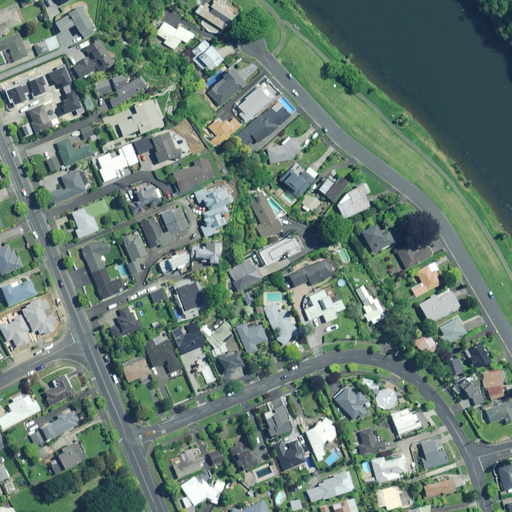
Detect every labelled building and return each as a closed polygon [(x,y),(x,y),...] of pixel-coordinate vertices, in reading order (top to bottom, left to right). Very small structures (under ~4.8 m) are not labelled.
[(202,23),(209,32),(221,34),(223,31),(233,16),(231,15),(233,11),(223,4),(225,1),(223,0),(218,0),(217,2),(214,0),(210,6),(205,3),(203,7),(200,5),(195,12),(205,18),(202,23)] [(87,17),(80,6),(66,14),(67,16),(54,23),(61,33),(74,25),(79,34),(81,33),(85,40),(95,33),(86,18),(87,17)] [(0,34),(0,35),(9,32),(7,29),(10,28),(25,22),(19,8),(0,16),(0,34)] [(178,30),(165,23),(158,34),(168,40),(165,44),(176,50),(182,40),(189,44),(192,38),(194,39),(196,35),(180,26),(178,30)] [(0,50),(1,52),(8,49),(10,52),(4,55),(8,65),(28,57),(25,51),(32,48),(28,39),(21,42),(18,34),(0,41),(0,50)] [(59,47),(55,37),(34,46),(38,56),(59,47)] [(99,39),(84,48),(99,73),(114,64),(99,39)] [(204,40),(189,54),(204,70),(207,66),(212,71),(223,60),(219,55),(210,46),(204,40)] [(49,73),(48,67),(37,70),(39,76),(49,73)] [(245,84),(231,69),(223,76),(226,79),(218,87),(217,85),(209,93),(221,106),(245,84)] [(39,89),(33,75),(16,82),(22,96),(19,97),(23,105),(52,93),(48,83),(42,85),(43,88),(39,89)] [(94,84),(98,96),(114,91),(121,89),(120,86),(126,84),(123,75),(110,79),(94,84)] [(147,85),(140,76),(115,93),(117,96),(110,100),(112,109),(147,85)] [(60,92),(57,85),(52,87),(55,94),(49,97),(54,107),(66,102),(61,92),(60,92)] [(264,94),(260,89),(239,107),(244,112),(241,115),(247,122),(270,101),(264,94)] [(93,108),(89,97),(82,99),(87,110),(93,108)] [(133,119),(118,125),(123,136),(139,130),(140,134),(163,126),(152,99),(133,106),(136,114),(131,116),(133,119)] [(50,121),(44,105),(29,111),(33,122),(31,123),(35,133),(54,126),(52,120),(50,121)] [(276,113),(272,108),(262,117),(261,116),(238,137),(248,147),(256,140),(259,144),(267,136),(268,137),(291,116),(283,107),(276,113)] [(243,125),(236,117),(227,125),(224,121),(221,123),(219,121),(214,125),(213,123),(209,126),(217,136),(210,141),(216,148),(243,125)] [(95,135),(91,125),(80,130),(85,140),(95,135)] [(139,156),(149,152),(148,149),(154,147),(156,152),(155,153),(159,163),(169,159),(181,160),(190,156),(182,138),(176,140),(174,136),(170,137),(168,132),(151,139),(149,135),(133,142),(139,156)] [(125,137),(102,146),(104,152),(127,143),(125,137)] [(302,149),(293,138),(290,140),(288,137),(281,143),(283,145),(282,146),(268,150),(272,164),(291,159),(302,149)] [(74,152),(69,139),(56,144),(65,166),(94,155),(91,145),(74,152)] [(138,162),(131,144),(118,149),(120,156),(111,159),(109,154),(97,158),(102,169),(100,170),(104,182),(117,177),(115,171),(138,162)] [(60,168),(56,157),(47,161),(51,172),(60,168)] [(214,177),(206,157),(193,162),(194,165),(172,174),(175,181),(173,182),(178,195),(199,187),(198,183),(214,177)] [(315,179),(301,167),(296,172),(291,168),(280,180),(300,197),(315,179)] [(86,191),(78,170),(61,177),(65,187),(48,194),(52,205),(86,191)] [(343,190),(328,178),(318,190),(332,202),(339,194),(343,190)] [(226,185),(206,193),(205,188),(194,193),(198,203),(204,201),(208,211),(202,214),(203,218),(202,219),(205,225),(200,227),(204,237),(215,233),(213,228),(225,224),(222,217),(219,218),(218,215),(226,212),(223,205),(232,201),(226,185)] [(347,193),(350,198),(337,205),(344,219),(369,207),(363,195),(367,193),(362,185),(347,193)] [(163,202),(157,187),(144,192),(142,189),(135,192),(138,201),(129,205),(133,215),(143,211),(141,206),(149,203),(151,207),(163,202)] [(276,219),(263,192),(249,198),(261,224),(256,227),(262,240),(283,230),(278,218),(276,219)] [(321,202),(308,193),(302,203),(305,205),(303,208),(309,212),(310,209),(314,212),(321,202)] [(109,211),(104,200),(71,213),(78,229),(75,231),(78,239),(99,230),(93,217),(109,211)] [(190,227),(181,206),(161,214),(168,231),(170,235),(175,232),(190,227)] [(170,235),(168,231),(162,234),(155,217),(140,223),(150,248),(160,245),(161,247),(178,239),(175,232),(170,235)] [(384,236),(378,224),(361,233),(372,254),(401,239),(396,229),(384,236)] [(122,238),(131,261),(132,262),(128,264),(133,275),(143,270),(138,258),(147,254),(137,232),(122,238)] [(305,249),(298,236),(290,240),(289,237),(259,252),(267,266),(279,260),(278,257),(286,253),(288,257),(305,249)] [(110,251),(105,239),(99,242),(81,249),(88,267),(71,275),(77,289),(95,282),(103,300),(120,293),(118,289),(124,287),(120,279),(111,283),(99,255),(110,251)] [(222,244),(205,242),(205,248),(192,246),(191,258),(208,259),(207,263),(216,264),(220,264),(222,244)] [(16,258),(10,244),(0,248),(0,273),(1,276),(23,266),(19,257),(17,258),(16,258)] [(432,256),(427,247),(413,254),(407,244),(396,250),(407,270),(432,256)] [(190,266),(186,254),(159,263),(162,273),(176,269),(177,270),(190,266)] [(333,275),(325,259),(289,276),(294,287),(308,280),(311,285),(333,275)] [(435,269),(430,272),(427,266),(416,272),(423,285),(413,291),(417,297),(442,283),(435,269)] [(202,305),(193,279),(185,282),(174,286),(183,311),(202,305)] [(37,294),(31,280),(11,289),(9,284),(1,288),(8,306),(37,294)] [(371,301),(363,285),(355,289),(364,306),(363,307),(366,313),(363,315),(367,322),(370,320),(372,324),(385,317),(375,299),(371,301)] [(459,307),(449,289),(436,296),(435,295),(418,304),(428,323),(459,307)] [(165,299),(162,290),(151,294),(154,303),(165,299)] [(250,290),(243,293),(248,306),(256,303),(250,290)] [(327,296),(324,290),(309,297),(312,306),(304,309),(309,320),(322,315),(325,322),(336,318),(334,313),(345,308),(341,299),(331,303),(328,295),(327,296)] [(22,345),(20,341),(27,338),(28,339),(51,328),(40,303),(34,306),(37,312),(34,314),(32,309),(25,313),(29,321),(7,332),(13,345),(7,347),(11,356),(24,350),(22,345)] [(277,304),(264,308),(275,340),(284,346),(291,336),(295,339),(300,332),(292,326),(295,322),(280,312),(277,304)] [(130,314),(128,307),(118,310),(120,317),(116,319),(118,325),(109,328),(113,339),(123,336),(142,329),(139,320),(136,322),(133,312),(130,314)] [(466,334),(457,317),(439,327),(444,335),(440,337),(445,346),(466,334)] [(230,327),(225,321),(205,339),(215,351),(223,344),(221,341),(230,334),(227,330),(230,327)] [(205,346),(194,322),(170,333),(180,357),(205,346)] [(249,329),(246,324),(237,327),(248,354),(258,350),(256,345),(268,340),(261,324),(249,329)] [(426,333),(409,342),(411,347),(414,345),(419,354),(433,346),(426,333)] [(167,334),(160,337),(143,343),(153,368),(166,363),(170,373),(180,370),(167,334)] [(490,362),(480,343),(465,351),(472,364),(474,363),(477,369),(490,362)] [(218,359),(222,372),(236,368),(236,369),(244,366),(238,348),(233,350),(234,354),(218,359)] [(463,373),(460,358),(447,361),(451,376),(463,373)] [(150,373),(144,360),(122,369),(127,382),(150,373)] [(502,386),(499,370),(482,374),(483,379),(482,379),(484,391),(488,390),(490,400),(503,397),(500,387),(502,386)] [(76,393),(66,374),(52,382),(55,388),(45,393),(48,398),(46,399),(50,407),(76,393)] [(234,382),(231,374),(221,378),(224,385),(234,382)] [(151,381),(149,376),(140,379),(142,384),(151,381)] [(475,390),(465,378),(457,385),(467,397),(475,390)] [(158,413),(148,385),(133,390),(143,418),(158,413)] [(334,400),(354,420),(358,416),(360,419),(368,411),(362,405),(367,400),(359,392),(355,395),(347,388),(334,400)] [(31,399),(26,389),(11,397),(14,402),(8,405),(12,412),(0,418),(0,424),(3,430),(41,410),(34,398),(31,399)] [(393,393),(385,389),(379,391),(375,397),(377,406),(384,410),(393,407),(395,399),(393,393)] [(485,403),(482,393),(471,396),(474,406),(485,403)] [(511,408),(511,399),(485,410),(491,423),(503,418),(506,424),(511,421),(511,412),(511,409),(511,408)] [(293,430),(284,406),(274,409),(275,414),(272,415),(270,412),(263,414),(268,428),(267,428),(271,438),(293,430)] [(412,407),(408,409),(391,416),(399,436),(420,427),(412,407)] [(78,425),(70,409),(56,416),(58,420),(42,428),(42,429),(30,435),(35,446),(78,425)] [(323,444),(326,441),(330,444),(337,436),(334,427),(330,425),(332,422),(324,417),(321,422),(318,420),(313,428),(304,431),(317,462),(323,460),(321,457),(324,456),(321,448),(323,447),(321,444),(322,443),(323,444)] [(376,443),(372,429),(359,432),(362,444),(358,446),(361,456),(383,450),(381,441),(376,443)] [(305,458),(297,439),(287,443),(290,449),(285,451),(281,441),(272,445),(282,468),(305,458)] [(437,453),(433,440),(421,443),(425,457),(422,458),(426,470),(448,463),(444,451),(437,453)] [(258,466),(249,441),(229,449),(239,474),(258,466)] [(87,458),(79,442),(56,454),(59,461),(49,466),(54,475),(87,458)] [(201,453),(194,456),(191,448),(178,454),(182,462),(173,466),(178,478),(201,468),(199,464),(205,462),(201,453)] [(224,461),(219,450),(209,454),(214,465),(224,461)] [(405,471),(401,458),(385,462),(383,458),(372,461),(377,483),(399,478),(397,473),(405,471)] [(511,463),(497,468),(504,491),(511,488),(511,463)] [(10,477),(4,466),(0,468),(0,481),(0,482),(10,477)] [(275,476),(271,466),(257,472),(261,482),(275,476)] [(330,477),(331,479),(322,481),(323,483),(318,484),(319,487),(307,491),(311,502),(323,498),(323,500),(354,490),(348,471),(330,477)] [(456,491),(452,476),(439,479),(440,482),(422,487),(424,499),(449,493),(456,491)] [(201,487),(195,477),(181,486),(188,496),(182,500),(188,508),(193,505),(194,506),(207,497),(213,501),(219,493),(205,482),(201,487)] [(401,493),(399,485),(375,492),(378,500),(384,498),(387,510),(401,506),(398,494),(401,493)] [(357,511),(353,499),(332,505),(334,511),(357,511)] [(268,511),(262,500),(242,510),(233,507),(231,511),(268,511)] [(302,509),(299,500),(290,502),(293,511),(302,509)]
